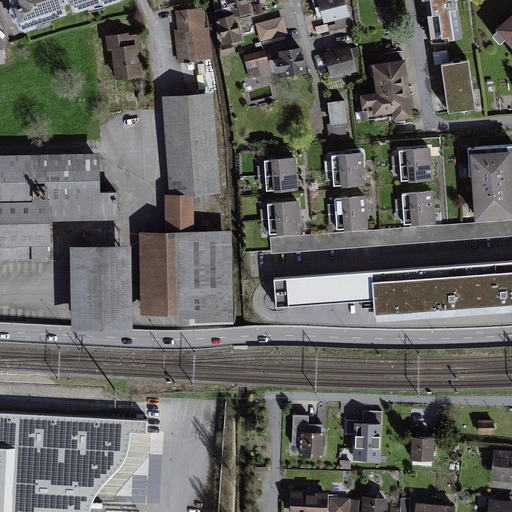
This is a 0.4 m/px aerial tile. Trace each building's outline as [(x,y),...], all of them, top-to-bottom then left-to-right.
[(124,0),(9,0),(20,33),(125,1),(124,0)] [(222,0),(225,14),(236,12),(239,11),(247,9),(244,0),(222,0)] [(347,0),(315,0),(321,23),(351,17),(347,0)] [(454,0),(425,0),(431,39),(459,35),(454,0)] [(225,14),(215,16),(223,43),(243,37),(236,12),(225,14)] [(203,13),(175,18),(183,61),(211,55),(203,13)] [(287,34),(283,15),(257,22),(261,40),(287,34)] [(511,21),(500,32),(511,45),(511,21)] [(131,33),(106,40),(117,79),(142,73),(131,33)] [(304,43),(277,48),(283,76),(310,70),(304,43)] [(351,44),(324,51),(330,76),(357,70),(351,44)] [(447,62),(446,49),(434,50),(435,63),(447,62)] [(267,50),(244,56),(249,77),(272,71),(267,50)] [(406,59),(374,63),(377,90),(359,93),(361,108),(370,107),(371,114),(395,111),(396,118),(414,116),(406,59)] [(468,60),(441,63),(447,110),(474,107),(468,60)] [(214,99),(163,103),(173,225),(225,220),(214,99)] [(347,121),(345,99),(330,101),(333,121),(328,121),(329,134),(345,133),(343,121),(347,121)] [(511,150),(472,153),(477,225),(511,222),(511,150)] [(403,154),(404,170),(434,168),(434,163),(433,152),(403,154)] [(335,159),(337,176),(367,174),(366,167),(366,157),(335,159)] [(332,159),(323,160),(324,173),(333,172),(332,159)] [(267,164),(269,180),(298,178),(298,171),(297,162),(267,164)] [(97,164),(0,165),(0,257),(44,257),(44,213),(98,212),(97,164)] [(435,177),(434,168),(404,170),(406,187),(435,185),(435,177)] [(367,181),(367,174),(337,176),(338,192),(368,190),(367,181)] [(299,188),(298,178),(269,180),(270,196),(300,194),(299,188)] [(406,198),(408,214),(437,212),(436,203),(436,195),(406,198)] [(340,219),(370,217),(369,208),(369,201),(339,203),(340,219)] [(272,224),(302,222),(302,214),(301,206),(271,208),(272,224)] [(438,219),(437,212),(408,214),(409,230),(438,228),(438,219)] [(371,225),(370,217),(340,219),(341,235),(371,233),(371,225)] [(303,229),(302,222),(272,224),(273,240),(303,238),(303,229)] [(511,222),(477,225),(444,228),(438,228),(409,230),(377,233),(371,233),(341,235),(309,237),(303,238),(273,240),(274,256),(311,253),(378,248),(445,244),(511,238),(511,222)] [(230,233),(151,235),(154,314),(232,311),(230,233)] [(137,244),(79,245),(82,313),(140,311),(137,244)] [(293,299),(393,291),(392,274),(495,267),(511,265),(511,257),(291,273),(293,299)] [(511,265),(495,267),(497,300),(511,299),(511,265)] [(497,300),(495,267),(392,274),(393,291),(394,308),(461,303),(497,300)] [(0,511),(80,511),(82,494),(88,495),(89,471),(104,473),(107,452),(115,450),(117,431),(130,432),(130,418),(0,410),(0,511)] [(479,435),(494,435),(494,420),(479,420),(479,435)] [(382,428),(361,427),(359,460),(380,461),(382,428)] [(327,438),(305,436),(303,459),(326,460),(327,438)] [(437,442),(414,441),(413,462),(436,463),(437,442)] [(511,454),(497,454),(495,481),(511,482),(511,454)] [(341,468),(351,468),(351,459),(341,458),(341,468)] [(349,511),(350,501),(296,496),(294,511),(349,511)] [(386,511),(387,505),(353,501),(351,511),(386,511)] [(511,511),(511,503),(493,502),(492,511),(511,511)] [(455,511),(456,507),(416,503),(415,511),(455,511)]
